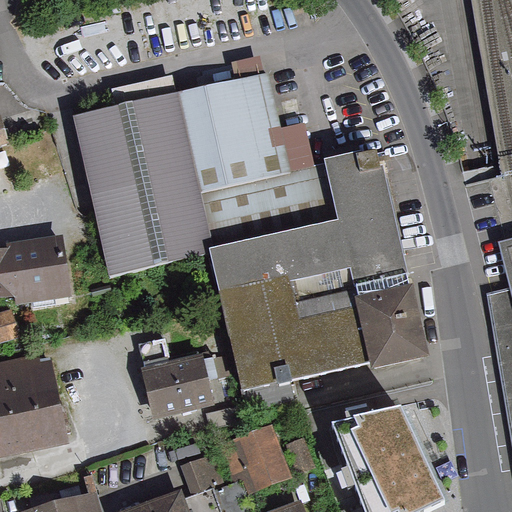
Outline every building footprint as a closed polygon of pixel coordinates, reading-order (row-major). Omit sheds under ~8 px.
[(208,91),(265,78),(261,60),(203,73),(208,91)] [(110,283),(210,258),(339,229),(326,171),(324,167),(315,169),(292,175),(282,132),(269,77),(265,78),(208,91),(177,99),(116,113),(72,123),(110,283)] [(116,113),(177,99),(173,79),(112,93),(116,113)] [(1,118),(0,118),(0,150),(10,147),(1,118)] [(305,126),(282,132),(292,175),(315,169),(305,126)] [(328,153),(331,170),(363,163),(359,146),(328,153)] [(389,156),(378,159),(381,174),(392,171),(389,156)] [(373,379),(428,366),(412,295),(409,296),(381,174),(378,159),(363,163),(331,170),(326,171),(339,229),(210,258),(246,416),(297,404),(294,390),(296,390),(297,397),(316,393),(313,381),(371,368),(373,379)] [(0,304),(15,302),(16,310),(73,301),(63,239),(7,248),(8,254),(0,254),(0,304)] [(511,251),(499,255),(509,295),(511,307),(511,251)] [(511,307),(509,295),(491,301),(511,448),(511,307)] [(0,346),(21,341),(14,312),(0,315),(0,346)] [(142,375),(154,425),(215,410),(208,383),(231,377),(226,357),(205,363),(204,358),(200,359),(172,366),(171,361),(166,341),(139,348),(146,374),(142,375)] [(199,354),(171,361),(172,366),(200,359),(199,354)] [(0,462),(70,448),(51,362),(40,364),(39,359),(0,367),(0,462)] [(240,408),(206,416),(210,432),(244,424),(240,408)] [(344,418),(346,427),(372,422),(369,413),(344,418)] [(331,430),(362,511),(437,511),(446,508),(403,416),(372,422),(346,427),(331,430)] [(251,499),(293,482),(273,429),(221,449),(234,486),(245,482),(251,499)] [(297,476),(316,469),(305,439),(286,446),(297,476)] [(181,469),(192,499),(213,492),(225,487),(213,457),(181,469)] [(327,462),(345,511),(359,511),(340,457),(327,462)] [(304,511),(302,504),(280,511),(256,511),(251,499),(245,482),(234,486),(214,494),(220,511),(304,511)] [(220,511),(214,494),(213,492),(192,499),(185,502),(188,511),(220,511)] [(40,511),(102,511),(97,495),(40,511)] [(140,511),(188,511),(185,502),(182,496),(140,511)]
